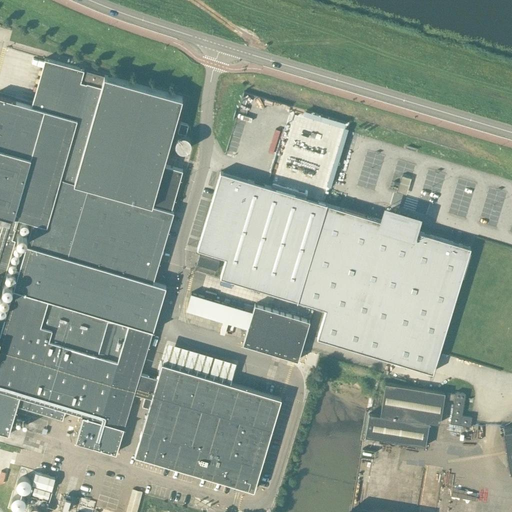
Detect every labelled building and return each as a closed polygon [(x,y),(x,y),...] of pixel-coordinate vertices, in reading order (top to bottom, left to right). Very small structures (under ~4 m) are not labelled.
[(40,68),(42,62),(31,59),(30,65),(40,68)] [(84,69),(81,80),(70,116),(0,95),(0,211),(6,213),(0,233),(0,431),(9,434),(17,406),(63,419),(66,409),(84,414),(76,440),(116,452),(152,329),(153,329),(166,285),(152,281),(173,210),(151,204),(173,131),(182,97),(84,69)] [(186,134),(188,124),(180,122),(177,132),(186,134)] [(215,189),(197,248),(226,257),(220,276),(297,299),(328,203),(221,171),(215,189)] [(401,175),(397,188),(405,191),(409,178),(401,175)] [(328,203),(297,299),(326,308),(317,336),(433,372),(471,246),(412,229),(415,219),(387,211),(385,220),(328,203)] [(219,260),(199,254),(196,263),(217,269),(219,260)] [(191,271),(188,282),(199,285),(202,275),(191,271)] [(186,308),(248,326),(252,310),(191,292),(186,308)] [(254,303),(252,310),(248,326),(243,343),(298,359),(309,320),(254,303)] [(281,397),(162,362),(134,454),(253,489),(281,397)] [(445,392),(385,382),(380,414),(369,412),(365,435),(425,445),(429,420),(440,422),(445,392)] [(465,393),(455,391),(450,422),(469,425),(471,416),(461,414),(465,393)] [(511,426),(503,428),(510,468),(511,467),(511,426)] [(50,498),(53,475),(30,472),(28,484),(30,484),(29,496),(50,498)] [(125,511),(136,511),(142,491),(132,488),(125,511)] [(57,510),(66,511),(69,499),(59,497),(57,510)] [(23,500),(22,511),(38,511),(39,508),(33,508),(33,501),(23,500)]
